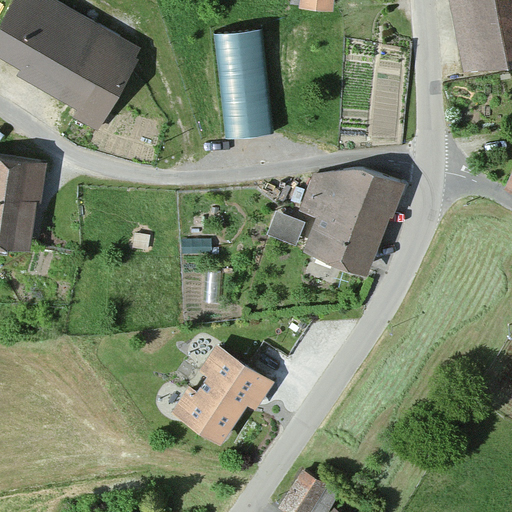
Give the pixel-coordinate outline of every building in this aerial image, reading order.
[(144,52),(56,0),(8,0),(0,13),(0,60),(102,121),(144,52)] [(511,0),(450,0),(462,69),(511,60),(511,0)] [(226,129),(276,123),(263,18),(212,25),(226,129)] [(44,162),(0,155),(0,244),(30,249),(44,162)] [(405,183),(364,166),(308,182),(298,208),(318,217),(302,254),(365,277),(405,183)] [(511,167),(501,189),(511,194),(511,167)] [(276,202),(266,227),(296,239),(306,214),(276,202)] [(266,375),(215,342),(168,414),(219,447),(266,375)] [(314,511),(330,485),(302,470),(279,511),(280,511),(314,511)]
